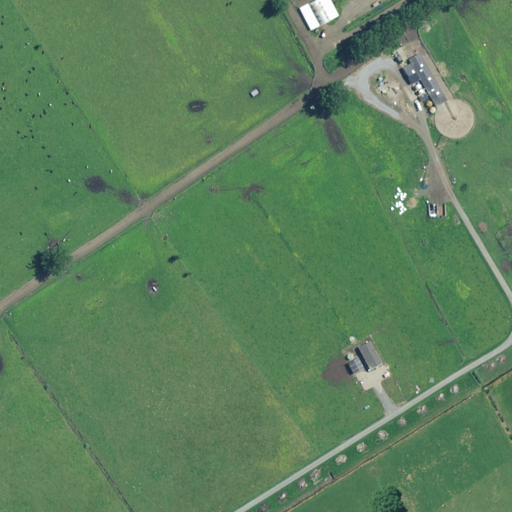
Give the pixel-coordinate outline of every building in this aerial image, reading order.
[(337,16),(329,0),(314,0),(299,8),(310,30),(337,16)] [(398,51),(394,53),(397,61),(402,59),(398,51)] [(418,80),(426,92),(419,97),(421,102),(429,97),(435,107),(446,100),(418,53),(408,59),(410,63),(402,68),(411,84),(418,80)] [(417,84),(413,87),(418,95),(423,93),(417,84)] [(435,110),(429,100),(424,104),(430,113),(435,110)]
